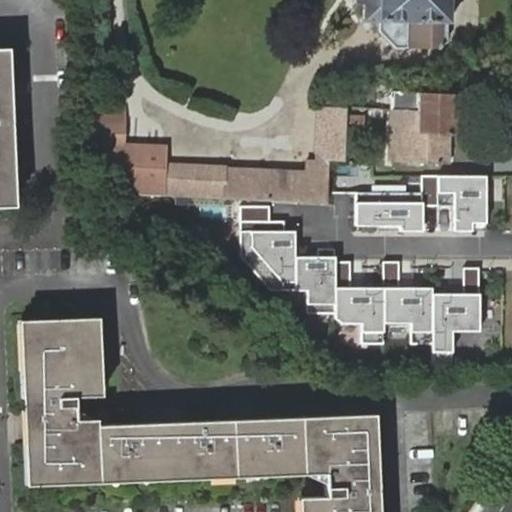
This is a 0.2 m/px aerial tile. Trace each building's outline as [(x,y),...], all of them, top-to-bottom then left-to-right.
[(356,0),(356,2),(364,3),(364,8),(364,20),(379,20),(379,30),(395,48),(439,48),(446,41),(446,21),(449,22),(449,0),(356,0)] [(0,202),(12,202),(9,119),(6,44),(0,44),(0,202)] [(329,95),(331,81),(322,81),(321,95),(329,95)] [(511,106),(511,87),(498,87),(498,106),(511,106)] [(392,91),(392,109),(417,110),(416,132),(449,133),(455,133),(455,94),(417,93),(392,91)] [(123,125),(90,123),(88,145),(130,194),(326,204),(328,162),(346,163),(349,107),(315,106),(312,160),(304,160),(303,171),(165,164),(165,147),(122,145),(123,125)] [(417,110),(392,109),(392,117),(399,118),(399,119),(402,119),(402,130),(405,131),(404,161),(448,163),(449,133),(416,132),(417,110)] [(486,233),(486,178),(422,178),(422,195),(357,194),(357,228),(399,228),(399,233),(486,233)] [(268,207),(240,207),(240,258),(269,292),(305,293),(305,307),(335,307),(335,322),(342,328),(358,328),(358,349),(386,348),(386,327),(407,327),(407,336),(430,336),(430,357),(454,357),(454,335),(480,335),(479,270),(464,270),(464,297),(432,297),(432,290),(401,290),(400,262),(383,262),(383,290),(350,290),(350,264),(334,264),(334,261),(295,261),(295,232),(283,232),(283,223),(268,223),(268,207)] [(97,315),(21,318),(25,446),(26,484),(323,475),(324,493),(295,494),(295,511),(378,511),(378,484),(375,409),(283,412),(173,416),(128,417),(76,419),(75,394),(100,394),(97,315)] [(487,355),(511,356),(511,328),(490,327),(487,355)]
